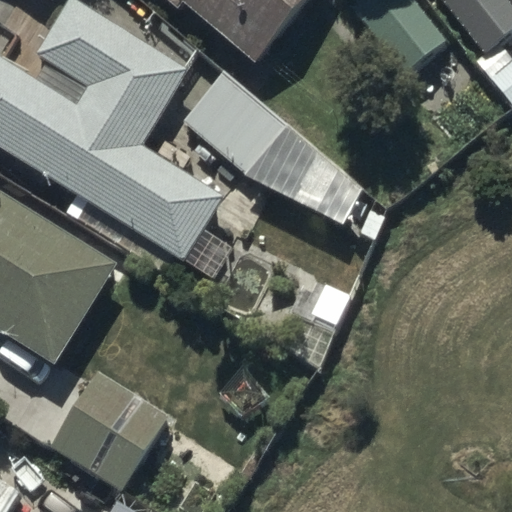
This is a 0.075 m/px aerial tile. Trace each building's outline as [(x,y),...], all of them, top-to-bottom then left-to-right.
[(71,0),(67,0),(36,52),(89,84),(76,105),(0,58),(0,145),(212,274),(226,250),(202,236),(226,196),(145,147),(190,72),(71,0)] [(305,0),(171,0),(180,7),(184,2),(254,61),(305,0)] [(450,42),(417,0),(361,0),(354,5),(407,74),(450,42)] [(511,32),(511,3),(509,0),(442,0),(485,54),(511,32)] [(243,178),(274,141),(303,165),(316,150),(255,101),(222,73),(179,125),(243,178)] [(0,330),(55,364),(117,264),(0,190),(0,330)] [(166,412),(92,370),(49,445),(123,488),(166,412)] [(131,511),(117,502),(110,511),(131,511)]
